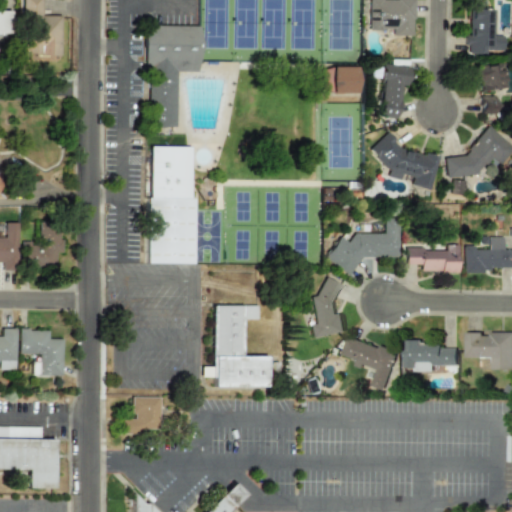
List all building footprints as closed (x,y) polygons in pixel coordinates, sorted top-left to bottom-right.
[(59,16),(40,16),(40,0),(23,0),(23,55),(59,55),(59,16)] [(411,0),(366,0),(366,30),(390,30),(390,36),(411,36),(411,0)] [(502,52),(502,35),(488,35),(488,9),(483,9),(482,0),(467,0),(467,36),(463,36),(463,46),(467,46),(467,52),(502,52)] [(0,12),(0,34),(8,35),(8,12),(0,12)] [(174,127),(174,72),(197,72),(197,26),(142,26),(141,69),(148,69),(147,127),(174,127)] [(467,67),(469,83),(477,82),(478,91),(504,88),(501,63),(467,67)] [(396,119),(399,86),(404,86),(406,67),(380,64),(375,116),(396,119)] [(354,93),(355,68),(318,67),(318,92),(354,93)] [(494,96),(478,96),(478,114),(494,113),(494,96)] [(441,158),(444,179),(480,173),(479,170),(489,158),(498,164),(511,147),(485,126),(461,155),(441,158)] [(426,190),(436,156),(375,140),(370,159),(387,163),(384,176),(397,180),(399,174),(410,177),(408,185),(426,190)] [(188,147),(147,146),(145,263),(191,264),(192,199),(187,199),(188,147)] [(396,257),(396,218),(382,218),(382,233),(351,233),(346,242),(337,236),(322,259),(347,275),(358,257),(396,257)] [(0,237),(0,269),(13,270),(14,223),(1,222),(0,238),(0,237)] [(51,268),(52,252),(56,252),(57,223),(36,222),(35,242),(19,242),(18,267),(51,268)] [(511,249),(502,250),(502,237),(487,237),(486,250),(472,250),(472,246),(461,246),(461,270),(511,270),(511,249)] [(443,250),(403,248),(402,264),(419,264),(418,272),(455,273),(456,245),(443,245),(443,250)] [(311,338),(343,332),(340,313),(338,313),(332,282),(318,284),(320,295),(308,297),(314,324),(308,325),(311,338)] [(264,387),(264,356),(239,356),(239,320),(254,320),(254,306),(209,306),(209,367),(199,367),(199,377),(212,377),(212,387),(264,387)] [(0,369),(11,369),(12,328),(0,328),(0,369)] [(36,354),(36,376),(58,376),(59,339),(45,339),(45,330),(16,329),(15,354),(36,354)] [(511,369),(511,332),(480,333),(480,332),(464,332),(465,358),(491,357),(491,370),(511,369)] [(395,352),(346,336),(340,355),(356,360),(355,364),(375,370),(370,386),(384,390),(395,352)] [(456,365),(456,346),(420,347),(420,339),(403,340),(403,371),(432,370),(432,365),(456,365)] [(120,419),(120,431),(156,432),(156,397),(130,397),(130,419),(120,419)] [(51,438),(0,438),(0,468),(24,469),(24,488),(50,488),(51,438)] [(127,490),(130,511),(225,511),(243,495),(231,483),(201,511),(152,511),(152,510),(145,503),(140,504),(127,490)]
